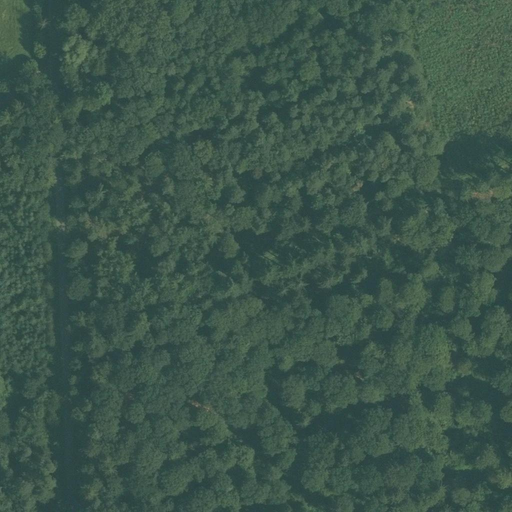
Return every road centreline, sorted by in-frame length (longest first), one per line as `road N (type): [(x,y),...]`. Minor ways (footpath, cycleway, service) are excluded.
road 1 (tertiary): [(71,511),(50,0)]
road 2 (track): [(64,332),(511,162)]
road 3 (track): [(439,189),(508,511)]
